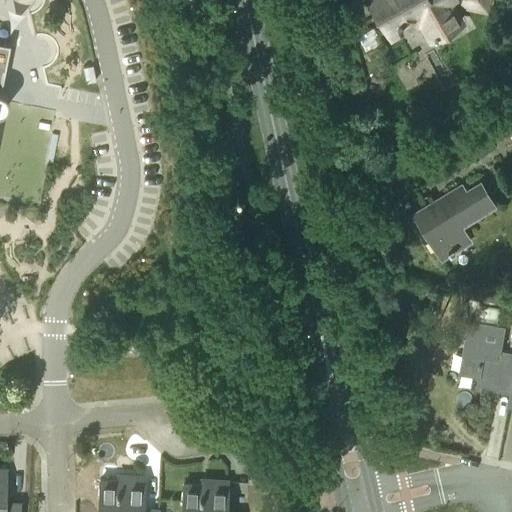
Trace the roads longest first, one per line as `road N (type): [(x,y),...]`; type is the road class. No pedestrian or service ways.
road 1 (residential): [(91,0),(128,175),(112,235),(76,270),(57,306),(54,421)]
road 2 (secondary): [(317,325),(244,0)]
road 3 (secondary): [(317,325),(320,385),(345,510)]
road 4 (secondary): [(374,503),(359,434),(317,325)]
road 5 (residential): [(198,418),(54,421)]
road 6 (residential): [(503,477),(374,503)]
